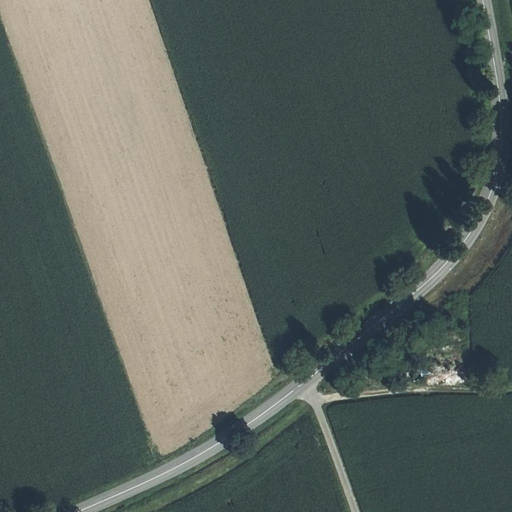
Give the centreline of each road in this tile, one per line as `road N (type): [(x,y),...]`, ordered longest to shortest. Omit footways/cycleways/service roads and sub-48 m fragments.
road 1 (secondary): [(483,0),(501,124),(498,168),(483,210),(448,261),(306,380)]
road 2 (secondary): [(306,380),(203,452),(80,511)]
road 3 (track): [(511,389),(384,390),(316,402)]
road 4 (unclassified): [(306,380),(355,511)]
